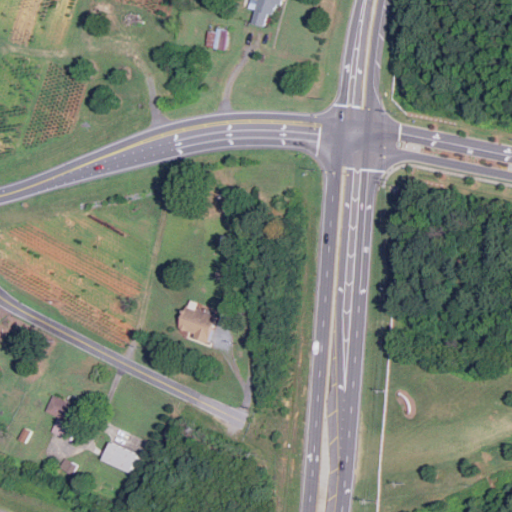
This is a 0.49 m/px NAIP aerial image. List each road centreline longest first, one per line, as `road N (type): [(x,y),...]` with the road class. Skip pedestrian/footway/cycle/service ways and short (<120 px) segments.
road 1 (tertiary): [(370,0),(339,150),(311,511)]
road 2 (tertiary): [(344,511),(390,0)]
road 3 (tertiary): [(0,197),(107,155),(200,131),(342,132)]
road 4 (residential): [(0,293),(244,420)]
road 5 (tertiary): [(342,132),(511,171)]
road 6 (tertiary): [(511,153),(376,127),(342,132)]
